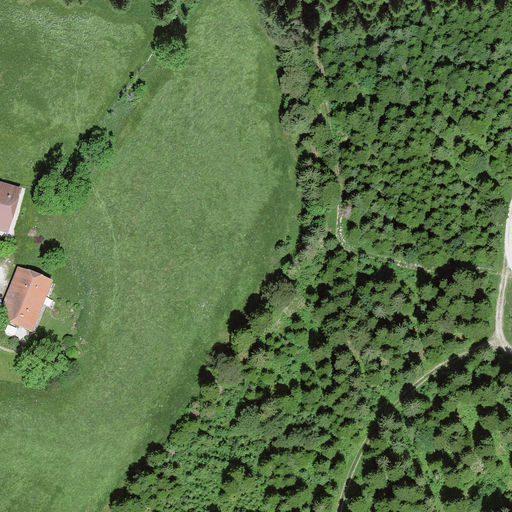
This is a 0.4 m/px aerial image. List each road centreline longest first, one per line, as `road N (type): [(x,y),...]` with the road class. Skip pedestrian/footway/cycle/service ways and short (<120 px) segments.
road 1 (track): [(505,271),(422,268),(341,243),(319,55)]
road 2 (track): [(501,337),(432,372),(385,414),(351,472),(339,511)]
